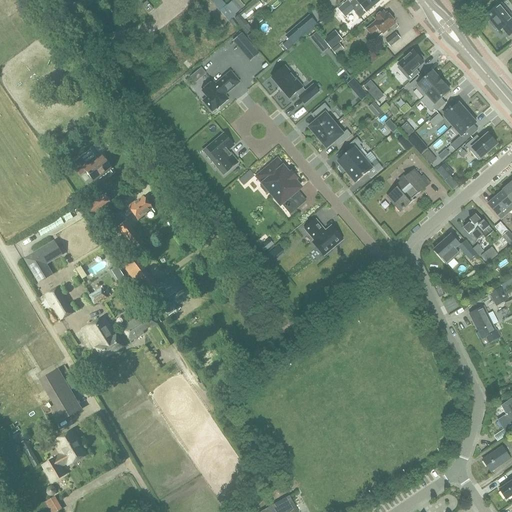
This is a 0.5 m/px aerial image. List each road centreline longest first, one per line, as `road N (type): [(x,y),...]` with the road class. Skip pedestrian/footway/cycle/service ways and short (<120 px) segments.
road 1 (residential): [(298,333),(35,0)]
road 2 (residential): [(160,511),(0,243)]
road 3 (residential): [(456,474),(480,402),(410,254)]
road 4 (residential): [(384,259),(283,141)]
road 5 (residential): [(410,254),(416,237),(511,153)]
road 6 (secondary): [(511,102),(424,0)]
